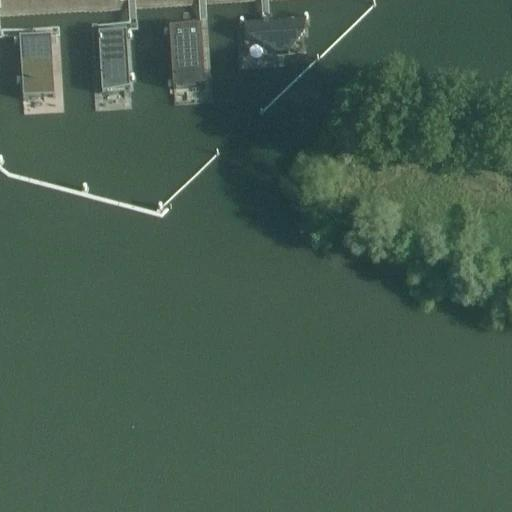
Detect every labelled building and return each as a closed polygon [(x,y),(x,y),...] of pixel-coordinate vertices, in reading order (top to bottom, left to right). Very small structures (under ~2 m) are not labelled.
[(511,8),(472,2),(466,35),(511,42),(511,8)] [(305,52),(303,20),(243,23),(244,40),(245,55),(281,53),(305,52)] [(201,27),(169,29),(173,90),(175,89),(204,87),(203,72),(203,64),(201,27)] [(129,87),(126,31),(98,33),(101,89),(129,87)] [(56,96),(52,36),(20,38),(24,98),(56,96)] [(511,46),(488,42),(482,73),(511,78),(511,46)] [(511,80),(507,80),(502,104),(511,105),(511,80)]
